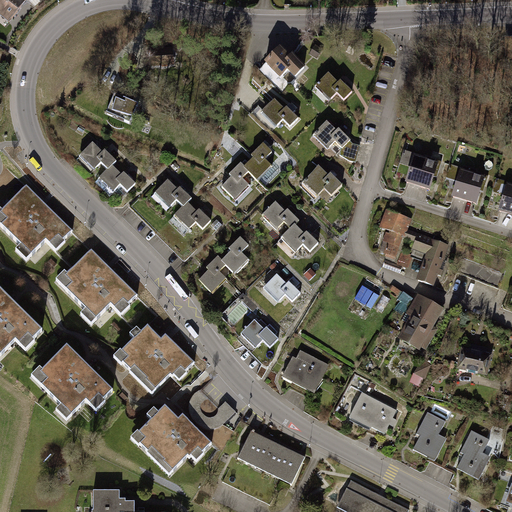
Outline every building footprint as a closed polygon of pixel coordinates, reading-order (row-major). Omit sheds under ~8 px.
[(0,0),(0,11),(9,19),(24,0),(0,0)] [(147,50),(148,68),(174,66),(172,47),(147,50)] [(280,49),(266,63),(281,77),(288,70),(295,77),(305,68),(292,56),(290,58),(280,49)] [(329,75),(315,88),(330,102),(337,95),(344,102),(353,93),(341,82),(339,84),(329,75)] [(139,109),(115,99),(107,117),(131,127),(139,109)] [(275,101),(262,114),(276,128),(283,121),(290,128),(298,119),(287,108),(285,110),(275,101)] [(327,122),(315,134),(330,149),(336,143),(342,149),(340,155),(350,162),(354,162),(358,146),(354,144),(339,129),(337,131),(327,122)] [(93,144),(82,155),(96,169),(101,164),(108,171),(96,183),(104,191),(109,186),(115,192),(120,186),(128,193),(136,185),(124,173),(122,176),(112,166),(116,162),(105,151),(103,153),(93,144)] [(232,178),(222,188),(236,201),(250,187),(243,179),(249,173),(258,182),(272,167),(265,160),(272,153),(263,145),(252,156),(254,159),(245,168),(241,164),(230,176),(232,178)] [(440,162),(402,150),(398,164),(409,167),(404,183),(427,190),(432,175),(436,177),(440,162)] [(487,176),(448,164),(444,178),(455,181),(450,197),(474,204),(479,190),(482,191),(487,176)] [(319,167),(304,182),(318,196),(324,190),(332,197),(343,185),(331,174),(328,176),(319,167)] [(511,183),(495,179),(490,192),(501,196),(497,211),(511,215),(511,183)] [(168,181),(152,196),(167,211),(176,201),(183,208),(176,215),(190,229),(196,224),(203,231),(211,222),(199,211),(197,213),(187,204),(191,200),(180,188),(178,191),(168,181)] [(44,204),(26,186),(0,212),(0,226),(30,256),(45,242),(54,251),(73,232),(44,204)] [(276,203),(263,216),(277,230),(285,222),(291,229),(281,239),(296,253),(303,245),(310,252),(318,244),(307,232),(305,235),(295,226),(300,221),(288,211),(286,213),(276,203)] [(403,237),(406,230),(410,219),(387,211),(382,226),(393,230),(385,253),(396,257),(403,237)] [(434,240),(406,230),(403,237),(416,241),(412,254),(411,257),(424,262),(417,281),(433,287),(437,275),(441,276),(447,262),(442,260),(447,246),(433,241),(434,240)] [(231,252),(222,261),(226,265),(234,273),(247,259),(241,253),(249,246),(240,237),(229,249),(231,252)] [(109,267),(91,250),(58,283),(95,320),(110,305),(119,315),(138,296),(109,267)] [(406,252),(401,265),(403,266),(407,268),(411,257),(412,254),(406,252)] [(209,271),(200,281),(211,292),(225,278),(219,272),(226,265),(222,261),(218,257),(206,269),(209,271)] [(463,259),(458,273),(500,289),(505,274),(463,259)] [(400,273),(403,266),(401,265),(386,260),(384,267),(400,273)] [(280,270),(287,281),(293,277),(286,267),(280,270)] [(277,275),(264,290),(278,303),(285,296),(293,303),(301,294),(293,287),(298,283),(293,278),(287,285),(277,275)] [(13,303),(0,289),(0,354),(14,341),(23,350),(42,332),(13,303)] [(412,316),(400,338),(420,349),(442,310),(418,296),(408,314),(412,316)] [(255,321),(241,335),(256,349),(263,342),(270,348),(279,340),(272,334),(275,330),(270,325),(265,331),(255,321)] [(194,363),(165,335),(161,339),(147,325),(114,358),(152,396),(172,376),(177,381),(194,363)] [(462,348),(458,368),(487,375),(492,355),(485,353),(486,349),(469,345),(467,349),(462,348)] [(85,365),(65,346),(32,379),(70,416),(84,401),(93,411),(112,392),(85,365)] [(299,349),(283,379),(315,396),(331,366),(299,349)] [(364,393),(349,417),(384,437),(398,413),(364,393)] [(215,412),(224,422),(237,409),(229,400),(215,412)] [(212,446),(183,417),(178,421),(164,407),(131,440),(169,478),(190,458),(195,463),(212,446)] [(422,432),(413,449),(431,459),(443,438),(438,435),(446,421),(428,411),(418,430),(422,432)] [(465,450),(456,467),(474,477),(486,456),(481,453),(489,438),(471,428),(461,448),(465,450)] [(252,432),(238,460),(291,485),(305,457),(252,432)] [(511,479),(503,502),(511,505),(511,479)] [(351,481),(338,508),(345,511),(408,511),(409,511),(351,481)] [(120,494),(92,494),(91,511),(136,511),(137,505),(120,504),(120,494)]
